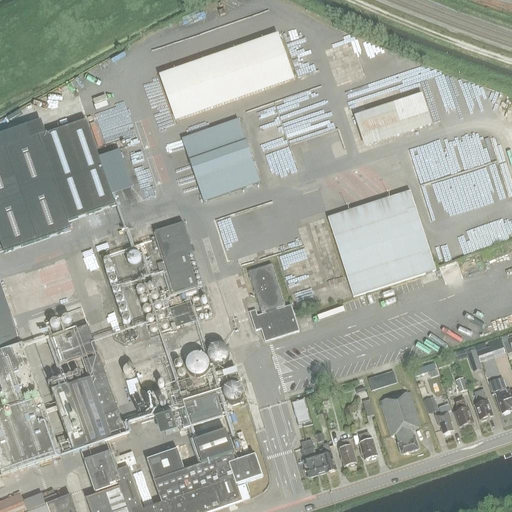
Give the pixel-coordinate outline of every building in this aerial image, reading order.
[(154,73),(169,120),(292,82),(277,35),(154,73)] [(420,94),(351,113),(360,145),(429,127),(420,94)] [(14,114),(0,117),(0,128),(1,131),(17,127),(14,114)] [(237,120),(197,135),(181,140),(203,204),(260,184),(237,120)] [(115,207),(86,123),(0,152),(0,242),(4,255),(71,232),(68,223),(115,207)] [(353,299),(436,272),(410,192),(327,219),(353,299)] [(183,225),(155,234),(175,296),(198,288),(187,256),(193,254),(183,225)] [(142,262),(142,261),(141,259),(141,258),(140,258),(140,257),(139,256),(138,255),(137,255),(136,255),(135,255),(133,255),(132,255),(131,255),(130,256),(130,257),(129,258),(128,258),(128,259),(128,261),(128,262),(128,263),(128,264),(128,265),(129,266),(130,267),(131,268),(132,268),(133,269),(135,269),(136,269),(137,268),(138,268),(139,267),(140,267),(140,266),(141,265),(141,264),(142,263),(142,262)] [(276,311),(276,310),(285,307),(271,266),(248,273),(261,314),(265,313),(266,314),(257,317),(255,311),(249,313),(255,332),(260,331),(264,343),(299,333),(291,306),(276,311)] [(0,471),(3,479),(3,478),(61,458),(23,348),(0,282),(0,471)] [(196,323),(190,304),(169,311),(175,329),(196,323)] [(59,367),(97,354),(88,327),(50,341),(59,367)] [(500,339),(488,343),(493,359),(505,355),(500,339)] [(229,358),(229,356),(229,355),(229,354),(229,353),(228,351),(227,350),(227,349),(226,348),(225,347),(223,347),(222,346),(221,346),(220,346),(218,346),(217,346),(216,346),(215,346),(213,347),(212,347),(211,348),(210,349),(209,350),(209,351),(208,353),(208,354),(208,355),(207,356),(208,358),(208,359),(208,360),(209,361),(209,363),(210,364),(211,365),(212,365),(213,366),(215,367),(216,367),(217,367),(218,367),(220,367),(221,367),(222,367),(223,366),(225,365),(226,365),(227,364),(227,363),(228,361),(229,360),(229,359),(229,358)] [(474,348),(465,351),(473,373),(482,370),(474,348)] [(209,369),(209,367),(209,366),(209,365),(208,363),(208,362),(207,361),(206,360),(206,359),(204,358),(203,357),(202,357),(201,356),(199,356),(198,356),(197,356),(195,356),(194,356),(193,357),(192,357),(190,358),(189,359),(188,360),(188,361),(187,362),(186,363),(186,365),(186,366),(186,367),(186,369),(186,370),(186,371),(187,373),(187,374),(188,375),(189,376),(190,377),(191,377),(192,378),(194,379),(195,379),(196,379),(197,379),(199,379),(200,379),(201,379),(203,378),(204,377),(205,377),(206,376),(207,375),(207,374),(208,373),(209,371),(209,370),(209,369)] [(90,381),(52,393),(73,455),(126,436),(98,358),(83,363),(90,381)] [(438,370),(450,365),(448,360),(436,364),(438,370)] [(438,377),(434,364),(413,372),(415,378),(428,373),(431,379),(438,377)] [(219,377),(232,374),(231,368),(217,371),(219,377)] [(372,392),(397,385),(393,373),(368,380),(372,392)] [(455,382),(460,394),(467,391),(463,379),(455,382)] [(502,379),(489,383),(492,393),(494,393),(495,398),(501,416),(511,413),(510,409),(511,408),(511,392),(507,394),(506,391),(502,379)] [(223,394),(223,395),(223,396),(223,397),(224,399),(224,400),(225,401),(226,402),(227,402),(228,403),(229,404),(230,404),(231,405),(232,405),(233,405),(235,405),(236,404),(237,404),(238,403),(239,402),(240,402),(241,401),(241,400),(242,399),(242,397),(243,396),(243,395),(243,394),(242,392),(242,391),(242,390),(241,389),(240,388),(239,387),(238,387),(237,386),(236,386),(235,385),(233,385),(232,385),(231,385),(230,386),(229,386),(228,387),(227,387),(226,388),(225,389),(224,390),(224,391),(223,392),(223,394)] [(486,420),(494,418),(488,401),(487,402),(483,391),(474,394),(477,405),(473,406),(479,423),(480,422),(480,423),(486,421),(486,420)] [(401,457),(420,451),(416,439),(414,439),(411,431),(421,427),(410,393),(379,403),(390,437),(395,436),(398,444),(397,445),(401,457)] [(328,394),(320,397),(323,408),(330,406),(328,402),(330,401),(328,394)] [(185,430),(223,418),(216,396),(178,408),(185,430)] [(318,396),(310,398),(314,411),(321,408),(318,396)] [(459,430),(474,425),(468,408),(466,409),(463,399),(454,402),(457,412),(453,413),(459,430)] [(367,418),(374,416),(370,401),(363,403),(367,418)] [(443,437),(454,433),(451,424),(452,424),(448,413),(451,412),(449,406),(439,409),(441,415),(435,417),(438,428),(440,428),(443,437)] [(177,432),(172,415),(156,420),(161,437),(177,432)] [(180,451),(148,463),(162,505),(142,511),(128,470),(117,473),(111,456),(87,465),(98,497),(87,501),(90,511),(216,511),(242,503),(250,500),(242,502),(237,487),(262,478),(255,457),(235,464),(225,433),(194,444),(201,466),(187,471),(180,451)] [(363,463),(378,458),(373,441),(371,441),(368,433),(358,436),(361,444),(358,445),(363,463)] [(319,444),(324,442),(322,434),(316,436),(319,444)] [(343,469),(357,465),(352,447),(351,447),(349,440),(343,442),(342,443),(343,449),(338,451),(343,469)] [(321,457),(317,458),(316,458),(311,441),(301,444),(306,461),(302,462),(308,480),(337,472),(332,453),(331,454),(328,444),(318,447),(321,457)] [(132,453),(115,459),(119,470),(136,464),(132,453)] [(0,511),(75,511),(71,497),(58,502),(56,496),(44,500),(42,495),(23,502),(20,494),(0,502),(0,511)]
